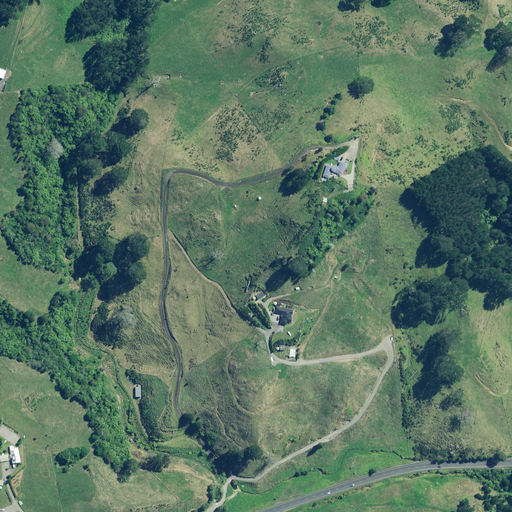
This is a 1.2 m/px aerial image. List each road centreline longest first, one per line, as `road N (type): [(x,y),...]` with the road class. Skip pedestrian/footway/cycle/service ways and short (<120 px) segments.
road 1 (track): [(356,142),(309,145),(276,173),(226,187),(188,169),(168,171),(163,296),(179,369),(177,414),(233,471),(221,502),(207,511)]
road 2 (secondary): [(511,462),(417,466),(268,511)]
